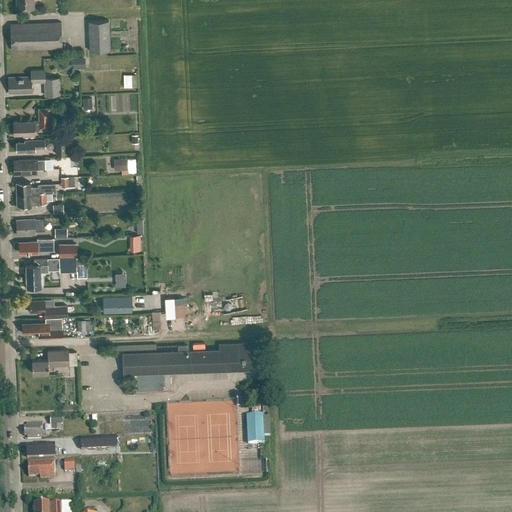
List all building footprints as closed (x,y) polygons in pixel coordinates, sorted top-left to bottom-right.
[(33,0),(16,0),(17,8),(34,8),(33,0)] [(88,21),(89,51),(110,50),(109,20),(88,21)] [(10,24),(11,50),(62,48),(61,22),(10,24)] [(73,64),(68,59),(60,65),(65,71),(73,64)] [(8,92),(32,91),(32,81),(44,81),(45,95),(60,94),(60,76),(45,77),(44,69),(31,69),(31,74),(7,75),(8,92)] [(121,86),(134,86),(135,74),(121,74),(121,86)] [(81,98),(81,108),(90,108),(90,97),(81,98)] [(49,107),(38,107),(38,120),(13,121),(13,129),(16,129),(16,134),(24,134),(24,135),(33,135),(33,130),(39,130),(39,128),(50,128),(49,107)] [(71,153),(70,137),(67,137),(55,137),(56,154),(67,154),(67,153),(71,153)] [(24,141),(16,141),(16,143),(15,144),(15,147),(17,149),(17,150),(27,150),(28,151),(35,151),(35,148),(45,147),(44,139),(24,140),(24,141)] [(126,169),(126,157),(110,158),(111,170),(126,169)] [(45,158),(14,159),(14,174),(37,173),(37,168),(45,168),(45,158)] [(74,175),(68,176),(68,177),(61,177),(61,187),(75,186),(74,175)] [(39,186),(30,186),(30,182),(16,182),(16,195),(52,193),(52,192),(47,192),(56,191),(55,183),(39,183),(39,186)] [(47,203),(47,200),(53,200),(52,193),(16,195),(17,205),(30,205),(30,204),(47,203)] [(64,212),(64,204),(54,204),(54,212),(64,212)] [(44,219),(18,220),(18,222),(16,222),(16,231),(19,231),(20,235),(35,234),(35,230),(44,230),(44,219)] [(54,228),(54,237),(66,236),(66,227),(54,228)] [(129,234),(129,251),(139,250),(138,234),(129,234)] [(19,243),(19,251),(27,251),(27,253),(37,253),(37,251),(40,251),(40,250),(45,250),(45,246),(53,246),(53,238),(36,238),(36,241),(29,241),(29,243),(19,243)] [(58,243),(58,256),(76,255),(76,242),(58,243)] [(58,258),(58,272),(75,272),(75,257),(58,258)] [(24,265),(25,280),(26,289),(41,288),(40,279),(39,265),(47,264),(46,258),(33,259),(33,265),(24,265)] [(124,286),(124,272),(113,272),(112,286),(124,286)] [(98,296),(99,312),(130,311),(130,294),(98,296)] [(161,297),(162,317),(183,316),(182,296),(161,297)] [(54,317),(54,316),(56,316),(68,315),(67,309),(55,309),(55,308),(54,308),(54,307),(45,307),(44,300),(29,300),(30,312),(44,311),(45,317),(54,317)] [(40,323),(40,322),(22,323),(23,333),(39,333),(39,339),(62,338),(62,318),(49,318),(49,323),(40,323)] [(241,364),(256,364),(255,348),(249,348),(249,344),(238,344),(238,349),(238,350),(123,354),(124,373),(242,369),(241,364)] [(48,373),(48,365),(69,365),(69,349),(48,350),(48,359),(32,359),(32,373),(48,373)] [(247,417),(249,445),(265,444),(265,437),(271,437),(270,418),(264,419),(264,416),(247,417)] [(26,427),(24,428),(24,437),(27,437),(27,440),(43,439),(42,424),(26,424),(26,427)] [(108,438),(80,439),(81,450),(109,449),(117,449),(116,438),(108,438)] [(27,458),(55,457),(54,445),(45,445),(45,444),(37,444),(37,446),(26,446),(27,458)] [(74,471),(74,461),(64,461),(65,471),(74,471)] [(53,462),(28,463),(28,477),(40,477),(40,479),(54,479),(53,462)]
